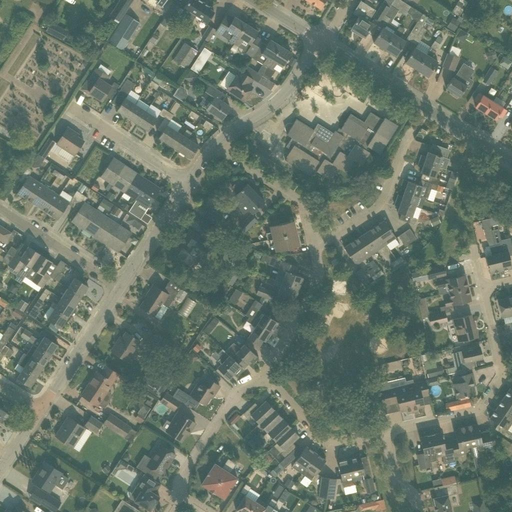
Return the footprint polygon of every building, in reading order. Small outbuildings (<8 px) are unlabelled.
[(119,0),(113,10),(109,17),(118,23),(122,16),(133,0),(119,0)] [(194,0),(189,0),(185,6),(180,15),(192,23),(196,15),(204,3),(198,0),(195,0),(194,0)] [(306,0),(321,9),(326,0),(306,0)] [(394,0),(390,6),(406,16),(411,8),(403,3),(398,0),(394,0)] [(464,0),(459,0),(452,13),(459,17),(468,2),(464,0)] [(353,13),(359,16),(351,28),(357,32),(356,34),(361,37),(362,36),(365,37),(373,24),(368,21),(374,10),(361,2),(353,13)] [(164,17),(169,20),(172,22),(180,8),(173,3),(164,17)] [(196,15),(202,19),(201,21),(206,25),(214,12),(210,10),(211,8),(204,3),(196,15)] [(373,18),(380,22),(384,15),(389,8),(382,3),(373,18)] [(122,51),(140,23),(126,14),(109,42),(122,51)] [(411,42),(421,27),(427,18),(422,14),(406,39),(411,42)] [(226,15),(221,23),(215,33),(221,36),(222,35),(230,40),(229,41),(234,44),(246,24),(234,17),(233,19),(226,15)] [(389,19),(384,15),(380,22),(385,26),(389,19)] [(451,18),(447,26),(453,30),(458,22),(451,18)] [(50,22),(46,31),(55,36),(59,27),(50,22)] [(247,25),(246,24),(234,44),(246,52),(245,54),(251,58),(261,42),(263,39),(256,34),(257,32),(252,28),(253,27),(248,24),(247,25)] [(207,41),(215,29),(209,26),(202,38),(207,41)] [(394,35),(384,50),(396,57),(405,42),(399,38),(405,30),(399,26),(394,35)] [(382,27),(378,34),(373,42),(384,50),(394,35),(382,27)] [(427,30),(426,30),(421,27),(411,42),(417,46),(427,30)] [(458,29),(455,38),(463,41),(467,33),(458,29)] [(266,45),(261,42),(251,58),(262,65),(257,72),(262,75),(280,46),(270,40),(266,45)] [(434,41),(426,55),(416,70),(428,77),(437,62),(431,58),(439,44),(434,41)] [(186,70),(197,52),(184,43),(173,61),(186,70)] [(273,69),(276,64),(282,67),(291,53),(280,46),(262,75),(258,82),(270,90),(274,84),(269,80),(275,70),(273,69)] [(198,57),(191,69),(198,73),(211,52),(205,48),(198,57)] [(415,48),(410,54),(405,63),(416,70),(426,55),(415,48)] [(453,71),(458,58),(448,54),(443,67),(453,71)] [(472,81),(469,79),(474,70),(463,63),(457,73),(459,74),(456,79),(453,77),(445,88),(452,93),(451,94),(457,98),(458,96),(460,97),(466,87),(468,88),(472,81)] [(489,86),(498,72),(491,67),(482,81),(489,86)] [(88,80),(94,84),(89,92),(101,101),(105,96),(110,99),(119,86),(114,82),(111,86),(104,81),(107,76),(95,69),(88,80)] [(226,89),(235,95),(243,101),(252,87),(248,84),(251,79),(243,73),(239,71),(236,75),(235,75),(226,89)] [(156,90),(159,86),(151,81),(148,85),(156,90)] [(173,95),(183,102),(183,101),(185,97),(184,89),(179,86),(180,86),(179,85),(173,95)] [(202,97),(204,98),(199,105),(207,109),(206,110),(221,119),(230,107),(218,100),(222,94),(209,86),(202,97)] [(475,107),(485,113),(492,102),(478,93),(474,101),(477,103),(475,107)] [(125,98),(122,102),(116,111),(127,118),(135,104),(125,98)] [(492,102),(485,113),(495,120),(498,116),(502,118),(506,110),(492,102)] [(127,118),(138,124),(146,111),(135,104),(127,118)] [(159,115),(164,118),(168,112),(163,109),(159,115)] [(146,111),(138,124),(148,131),(157,118),(146,111)] [(196,120),(199,116),(191,111),(188,115),(196,120)] [(168,112),(164,118),(169,122),(173,115),(168,112)] [(379,154),(394,131),(398,126),(385,117),(383,120),(370,112),(364,122),(350,114),(340,129),(343,131),(341,135),(335,131),(333,134),(318,124),(313,130),(296,119),(287,134),(292,138),(286,147),(291,150),(285,159),(309,175),(312,171),(315,173),(317,172),(331,180),(338,168),(346,173),(354,161),(361,165),(369,153),(365,150),(367,146),(379,154)] [(212,125),(205,121),(202,126),(209,130),(212,125)] [(158,138),(169,145),(177,132),(167,125),(158,138)] [(74,156),(84,141),(77,137),(78,135),(67,128),(57,144),(74,156)] [(169,145),(179,152),(188,139),(192,133),(186,130),(183,135),(177,132),(169,145)] [(38,155),(43,158),(44,159),(55,143),(48,139),(38,155)] [(188,139),(179,152),(190,159),(198,146),(188,139)] [(419,160),(438,167),(445,170),(449,159),(446,158),(448,152),(434,147),(432,153),(428,152),(426,157),(421,155),(419,160)] [(258,159),(264,163),(268,158),(261,154),(258,159)] [(117,161),(113,158),(100,177),(112,185),(125,166),(125,165),(124,166),(119,163),(118,164),(116,163),(117,161)] [(420,179),(437,185),(440,179),(435,177),(438,167),(419,160),(418,166),(422,167),(420,173),(422,173),(420,179)] [(125,166),(112,185),(124,193),(137,173),(132,170),(131,173),(129,171),(129,170),(125,167),(125,166)] [(17,193),(27,200),(38,182),(29,176),(32,170),(27,167),(19,180),(23,183),(17,193)] [(141,176),(137,173),(124,193),(136,200),(148,181),(147,182),(143,178),(142,180),(139,178),(141,176)] [(404,192),(418,197),(427,200),(431,189),(435,191),(437,185),(420,179),(418,185),(403,179),(401,185),(406,187),(404,192)] [(148,181),(136,200),(148,208),(160,189),(156,186),(154,188),(152,186),(153,185),(148,182),(149,181),(148,181)] [(232,217),(240,209),(239,209),(258,191),(254,187),(251,189),(247,184),(245,186),(240,181),(238,181),(232,187),(232,189),(237,194),(235,196),(239,200),(235,204),(227,212),(232,217)] [(27,200),(37,207),(49,189),(38,182),(27,200)] [(49,189),(37,207),(47,213),(59,196),(49,189)] [(77,191),(72,197),(62,191),(59,196),(47,213),(57,220),(68,204),(73,208),(75,205),(82,194),(77,191)] [(258,191),(239,209),(240,209),(243,214),(248,209),(252,214),(264,202),(260,197),(262,195),(258,191)] [(398,195),(396,200),(415,207),(418,197),(404,192),(403,196),(398,195)] [(79,208),(71,221),(76,224),(77,222),(79,224),(78,225),(83,228),(83,229),(96,210),(84,202),(87,198),(82,194),(75,205),(79,208)] [(112,204),(103,199),(99,205),(108,211),(112,204)] [(414,225),(416,219),(411,217),(415,207),(396,200),(394,205),(399,207),(397,212),(401,214),(399,219),(414,225)] [(121,210),(115,207),(111,214),(117,217),(121,210)] [(146,214),(137,208),(136,207),(132,213),(142,220),(146,214)] [(107,218),(96,210),(83,229),(84,229),(89,232),(90,230),(92,232),(90,234),(95,237),(107,218)] [(223,221),(219,219),(211,213),(206,220),(219,228),(223,221)] [(246,231),(256,221),(251,215),(240,225),(246,231)] [(129,216),(126,221),(130,225),(134,219),(129,216)] [(107,218),(95,237),(99,240),(100,238),(103,239),(102,240),(107,244),(106,244),(106,245),(119,225),(107,218)] [(483,230),(490,229),(488,219),(481,221),(483,230)] [(267,240),(297,233),(294,221),(280,224),(279,220),(269,222),(270,226),(269,226),(271,233),(266,234),(267,240)] [(384,220),(374,227),(386,245),(396,238),(384,220)] [(0,239),(5,243),(11,233),(0,225),(0,239)] [(131,233),(119,225),(106,245),(107,245),(107,244),(112,247),(113,246),(115,247),(114,250),(118,252),(131,233)] [(374,227),(364,234),(376,252),(386,245),(374,227)] [(200,237),(198,235),(189,230),(181,242),(187,246),(185,249),(183,248),(178,256),(184,260),(183,261),(193,268),(200,257),(203,258),(210,247),(198,239),(200,237)] [(300,246),(297,233),(267,240),(269,247),(274,246),(275,252),(300,246)] [(364,234),(354,241),(366,258),(376,252),(364,234)] [(366,258),(354,241),(344,248),(355,265),(366,258)] [(494,245),(501,271),(511,268),(508,251),(502,253),(500,244),(494,245)] [(489,274),(501,271),(494,245),(489,246),(489,247),(486,248),(484,251),(489,274)] [(25,263),(31,267),(40,254),(28,247),(21,257),(16,254),(8,265),(19,273),(25,263)] [(231,258),(235,263),(247,255),(244,247),(229,247),(231,258)] [(51,262),(40,254),(31,267),(38,272),(32,281),(42,288),(45,284),(50,276),(44,273),(51,262)] [(60,274),(66,264),(60,260),(50,276),(45,284),(50,287),(59,273),(60,274)] [(275,280),(298,289),(303,278),(295,274),(297,267),(282,261),(279,269),(285,271),(283,278),(276,276),(275,280)] [(443,266),(426,270),(428,279),(445,275),(443,266)] [(356,272),(362,282),(367,279),(361,269),(356,272)] [(465,275),(436,282),(439,295),(449,292),(468,288),(465,275)] [(74,277),(67,288),(81,297),(88,286),(74,277)] [(153,285),(147,294),(148,295),(140,307),(160,320),(174,298),(181,288),(170,280),(163,291),(153,285)] [(294,300),(298,289),(275,280),(273,284),(280,287),(277,294),(294,300)] [(256,294),(271,300),(274,292),(259,287),(256,294)] [(74,307),(81,297),(67,288),(61,299),(74,307)] [(471,301),(468,288),(449,292),(451,299),(444,300),(446,306),(452,305),(471,301)] [(43,302),(45,299),(47,295),(43,292),(39,299),(43,302)] [(511,295),(511,296),(511,297),(498,300),(502,316),(511,313),(511,295)] [(39,309),(43,302),(39,299),(34,306),(39,309)] [(76,309),(74,308),(74,307),(61,299),(57,304),(53,302),(50,306),(54,309),(67,318),(70,313),(72,315),(76,309)] [(21,300),(16,308),(23,312),(28,305),(21,300)] [(265,307),(257,302),(254,307),(257,310),(261,312),(262,312),(265,307)] [(225,305),(221,309),(227,315),(231,310),(225,305)] [(67,318),(54,309),(47,319),(60,328),(67,318)] [(256,316),(253,320),(274,334),(277,329),(275,327),(278,322),(261,312),(257,310),(254,315),(256,316)] [(19,311),(15,317),(20,320),(24,314),(19,311)] [(428,317),(430,325),(446,321),(445,313),(428,317)] [(460,341),(477,337),(475,327),(473,328),(470,315),(453,319),(455,328),(456,327),(460,341)] [(247,339),(259,346),(263,341),(265,342),(268,337),(271,339),(274,334),(275,335),(274,334),(253,320),(249,317),(246,322),(243,327),(251,333),(247,339)] [(1,338),(7,342),(14,331),(8,327),(1,338)] [(16,333),(20,336),(25,329),(21,327),(16,333)] [(51,356),(58,345),(54,343),(58,338),(48,331),(41,342),(31,335),(27,341),(33,345),(51,356)] [(116,343),(111,351),(126,361),(139,341),(126,332),(122,338),(120,337),(119,339),(121,341),(119,345),(116,343)] [(16,343),(20,336),(16,333),(12,340),(16,343)] [(154,351),(160,341),(150,335),(144,345),(154,351)] [(197,344),(193,348),(197,353),(201,348),(197,344)] [(229,356),(244,369),(248,364),(248,365),(252,360),(254,363),(258,358),(244,344),(236,353),(234,351),(229,356)] [(44,366),(51,356),(33,345),(26,355),(44,366)] [(0,352),(4,355),(9,348),(4,346),(0,352)] [(459,364),(455,365),(456,373),(464,371),(462,364),(474,361),(482,359),(479,347),(462,351),(456,353),(459,364)] [(244,369),(229,356),(223,349),(218,354),(221,357),(218,361),(221,364),(217,369),(229,380),(233,375),(233,376),(237,371),(240,374),(244,369)] [(44,366),(26,355),(24,353),(17,364),(23,368),(37,377),(44,366)] [(117,374),(107,367),(102,375),(97,372),(89,384),(90,385),(88,389),(86,388),(86,389),(82,396),(97,406),(117,374)] [(37,377),(23,368),(16,378),(20,380),(26,385),(30,387),(37,377)] [(164,371),(151,391),(159,397),(173,377),(164,371)] [(453,384),(456,398),(457,398),(458,399),(462,398),(463,396),(474,394),(471,383),(474,382),(472,373),(455,377),(456,383),(453,384)] [(211,398),(219,386),(206,378),(202,384),(199,382),(186,403),(195,409),(200,402),(205,405),(210,397),(211,398)] [(23,390),(26,385),(20,380),(16,385),(23,390)] [(406,383),(407,386),(412,412),(418,410),(417,407),(423,406),(421,397),(429,395),(426,381),(414,384),(413,381),(406,383)] [(407,386),(399,388),(379,392),(382,406),(390,404),(398,402),(400,411),(406,410),(407,413),(412,412),(407,386)] [(511,389),(510,388),(503,398),(511,404),(511,389)] [(174,410),(179,402),(165,393),(160,401),(174,410)] [(496,408),(511,419),(511,404),(503,398),(496,408)] [(255,403),(243,414),(247,418),(250,415),(259,424),(274,410),(266,401),(259,407),(255,403)] [(134,420),(141,424),(146,416),(146,415),(149,410),(145,407),(141,412),(139,411),(134,420)] [(494,429),(508,438),(511,433),(507,430),(511,422),(511,419),(496,408),(489,419),(498,424),(494,429)] [(274,410),(259,424),(268,434),(282,419),(274,410)] [(163,429),(181,441),(188,430),(190,431),(195,423),(178,412),(171,423),(168,421),(163,429)] [(124,439),(124,438),(130,442),(137,432),(131,428),(110,414),(103,424),(124,439)] [(95,433),(99,428),(102,423),(91,416),(88,421),(84,426),(95,433)] [(73,448),(79,451),(91,432),(68,417),(55,436),(73,448)] [(268,434),(276,442),(291,427),(282,419),(268,434)] [(480,457),(478,451),(492,448),(489,435),(480,437),(477,424),(466,427),(470,446),(473,458),(480,457)] [(299,436),(291,427),(276,442),(284,451),(280,453),(285,458),(289,454),(296,447),(292,443),(299,436)] [(470,446),(466,427),(454,429),(457,443),(451,444),(454,456),(465,454),(464,447),(470,446)] [(436,457),(442,456),(444,464),(455,462),(454,456),(451,444),(450,440),(444,442),(441,432),(430,435),(434,452),(436,457)] [(431,466),(430,459),(428,453),(434,452),(430,435),(420,438),(423,453),(417,454),(420,469),(431,466)] [(169,464),(175,455),(160,445),(143,471),(155,479),(158,474),(160,475),(168,463),(169,464)] [(301,474),(316,453),(306,446),(291,467),(301,474)] [(301,474),(305,476),(311,481),(315,475),(326,461),(316,453),(301,474)] [(289,454),(285,458),(279,463),(284,469),(294,459),(289,454)] [(267,456),(262,460),(267,465),(272,460),(267,456)] [(368,466),(362,467),(360,457),(349,459),(353,476),(362,474),(364,479),(363,480),(366,493),(375,491),(368,466)] [(236,464),(228,459),(222,468),(214,464),(201,484),(209,489),(212,489),(215,491),(216,494),(224,499),(237,478),(230,473),(236,464)] [(349,459),(337,462),(341,479),(353,476),(349,459)] [(61,473),(53,467),(44,462),(32,481),(49,492),(61,473)] [(104,473),(110,469),(107,465),(102,470),(104,473)] [(111,474),(115,476),(119,469),(115,467),(111,474)] [(134,501),(150,511),(155,503),(156,503),(159,497),(154,494),(160,485),(144,474),(135,487),(141,491),(134,501)] [(326,498),(329,478),(322,477),(319,497),(326,498)] [(336,479),(329,478),(326,498),(333,499),(336,479)] [(458,493),(456,483),(434,488),(436,497),(433,498),(435,506),(434,506),(435,511),(436,511),(451,511),(448,495),(458,493)] [(245,495),(250,487),(245,484),(240,492),(245,495)] [(284,490),(279,487),(276,491),(281,495),(284,490)] [(39,503),(52,511),(53,511),(60,502),(46,493),(39,503)] [(248,511),(255,502),(245,495),(235,510),(237,511),(248,511)] [(267,505),(272,508),(273,508),(277,502),(276,502),(271,498),(267,505)] [(280,511),(278,511),(284,502),(279,499),(276,502),(277,502),(273,508),(272,508),(269,511),(280,511)] [(137,511),(138,511),(122,500),(113,511),(137,511)] [(383,500),(380,500),(379,500),(370,502),(359,505),(360,511),(371,509),(371,510),(376,509),(376,508),(380,507),(384,506),(383,500)] [(262,511),(265,508),(255,502),(248,511),(262,511)]
